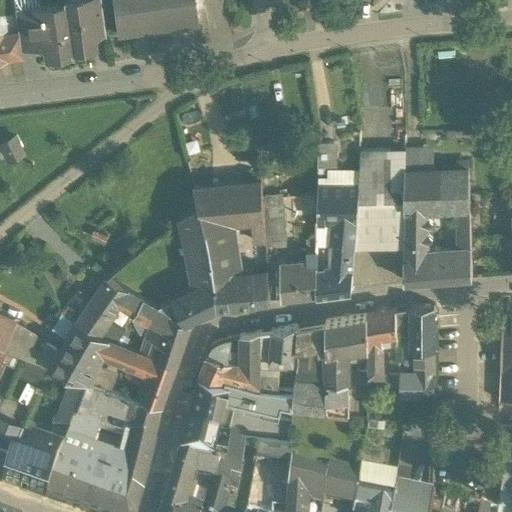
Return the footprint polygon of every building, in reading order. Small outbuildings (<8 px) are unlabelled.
[(87,0),(72,0),(63,1),(63,5),(69,47),(94,44),(92,29),(91,29),(87,3),(88,3),(87,0)] [(112,0),(117,32),(187,23),(186,19),(199,17),(196,0),(112,0)] [(88,3),(87,3),(91,29),(92,29),(104,27),(100,1),(88,3)] [(63,5),(38,8),(39,14),(27,16),(30,41),(43,40),(45,54),(70,51),(69,47),(63,5)] [(27,16),(15,17),(17,33),(19,43),(30,41),(27,16)] [(17,33),(6,35),(9,58),(21,57),(17,33)] [(6,35),(0,35),(0,59),(9,58),(6,35)] [(243,78),(256,145),(282,140),(269,73),(243,78)] [(14,136),(0,143),(8,158),(21,152),(14,136)] [(406,147),(405,168),(435,167),(434,139),(406,140),(406,147)] [(335,141),(319,141),(319,161),(335,161),(335,141)] [(405,168),(406,147),(361,148),(359,183),(356,220),(354,243),(354,246),(361,246),(406,245),(406,207),(404,207),(405,168)] [(405,168),(404,207),(406,207),(428,207),(459,206),(470,205),(468,166),(435,167),(405,168)] [(262,178),(226,181),(233,221),(251,219),(264,217),(264,205),(262,178)] [(226,181),(194,184),(200,202),(209,235),(214,273),(235,271),(231,221),(233,221),(226,181)] [(359,183),(319,182),(319,199),(318,217),(318,219),(330,219),(356,220),(359,183)] [(197,285),(175,295),(186,319),(217,304),(214,273),(209,235),(200,202),(184,214),(197,285)] [(283,204),(264,205),(264,217),(266,239),(285,238),(283,204)] [(470,205),(459,206),(461,254),(472,253),(470,205)] [(428,207),(406,207),(406,245),(405,258),(441,255),(441,247),(428,248),(428,207)] [(264,217),(251,219),(253,240),(266,239),(264,217)] [(356,220),(330,219),(330,240),(335,241),(354,243),(356,220)] [(316,259),(317,237),(308,238),(308,260),(316,259)] [(354,243),(335,241),(333,255),(333,265),(325,265),(325,267),(316,269),(317,293),(350,289),(354,246),(354,243)] [(461,254),(457,254),(458,276),(472,275),(472,253),(461,254)] [(405,258),(404,258),(404,280),(458,276),(457,254),(441,255),(405,258)] [(301,261),(281,263),(282,297),(317,293),(316,269),(316,266),(316,259),(308,260),(301,261)] [(268,274),(270,299),(282,297),(281,263),(268,264),(268,274)] [(254,274),(235,276),(235,271),(214,273),(217,304),(270,299),(268,274),(254,275),(254,274)] [(144,297),(108,275),(77,320),(100,331),(119,302),(136,312),(144,297)] [(175,295),(158,304),(185,320),(186,319),(175,295)] [(158,304),(157,304),(144,297),(136,312),(155,323),(148,335),(160,340),(155,354),(176,362),(190,323),(185,320),(158,304)] [(433,304),(411,306),(411,308),(411,336),(411,347),(433,347),(433,304)] [(411,306),(395,308),(397,330),(397,336),(411,336),(411,308),(411,306)] [(395,308),(366,312),(368,345),(382,346),(382,345),(381,333),(397,330),(395,308)] [(366,312),(326,319),(326,321),(326,344),(326,369),(327,382),(348,380),(347,349),(363,346),(368,345),(366,312)] [(16,322),(0,314),(0,348),(4,350),(16,322)] [(511,315),(503,315),(500,374),(511,374),(511,315)] [(100,331),(77,320),(49,367),(87,380),(91,382),(100,357),(102,352),(109,355),(142,368),(147,352),(108,336),(109,335),(100,331)] [(326,321),(297,326),(297,349),(326,344),(326,321)] [(297,324),(272,328),(270,363),(270,366),(295,367),(297,326),(297,324)] [(41,350),(32,346),(37,336),(17,326),(6,348),(35,362),(41,350)] [(259,362),(270,363),(272,328),(260,330),(259,362)] [(240,362),(236,381),(237,382),(237,380),(259,386),(259,373),(259,362),(260,330),(240,334),(240,362)] [(397,330),(381,333),(382,345),(397,342),(397,336),(397,330)] [(207,353),(223,358),(226,342),(227,337),(221,338),(217,340),(213,342),(212,344),(210,346),(207,353)] [(382,346),(368,345),(368,351),(368,367),(368,373),(384,373),(382,346)] [(433,372),(433,347),(411,347),(411,348),(413,348),(416,348),(416,353),(416,372),(433,372)] [(18,356),(5,351),(1,361),(14,366),(18,356)] [(176,362),(155,354),(155,355),(147,352),(142,368),(138,379),(146,382),(140,397),(161,404),(176,362)] [(223,358),(207,353),(199,374),(218,379),(223,380),(224,378),(236,381),(240,362),(223,358)] [(270,363),(259,362),(259,373),(278,375),(278,388),(294,390),(296,366),(295,367),(270,366),(270,363)] [(326,369),(296,366),(294,390),(293,406),(327,411),(326,382),(327,382),(326,369)] [(368,367),(357,367),(357,380),(368,380),(368,373),(368,367)] [(399,371),(389,372),(388,394),(399,394),(399,371)] [(416,372),(399,371),(399,394),(399,400),(435,400),(435,394),(433,394),(433,372),(416,372)] [(259,373),(259,386),(278,388),(278,375),(259,373)] [(218,379),(199,374),(189,409),(178,458),(197,461),(201,448),(212,403),(216,390),(218,379)] [(511,374),(500,374),(499,399),(511,399),(511,374)] [(71,375),(52,430),(68,436),(74,420),(82,395),(87,380),(71,375)] [(237,382),(224,378),(223,380),(218,379),(216,390),(228,394),(254,400),(275,402),(278,388),(259,386),(237,380),(237,382)] [(161,405),(130,396),(106,388),(106,387),(91,382),(87,380),(82,395),(100,401),(106,403),(130,411),(126,421),(131,423),(156,430),(161,405)] [(348,380),(326,382),(327,411),(327,412),(348,415),(348,380)] [(228,394),(216,390),(212,403),(224,406),(228,394)] [(100,401),(82,395),(74,420),(92,426),(95,415),(96,414),(100,401)] [(95,415),(101,417),(106,403),(100,401),(96,414),(95,415)] [(208,450),(213,451),(224,406),(212,403),(201,448),(208,450)] [(101,417),(95,415),(92,426),(91,427),(93,427),(100,430),(104,431),(107,420),(101,417)] [(23,426),(0,416),(0,454),(10,458),(17,439),(23,426)] [(156,430),(131,423),(127,436),(153,443),(156,430)] [(93,427),(84,451),(92,454),(100,430),(93,427)] [(229,434),(225,455),(223,466),(231,468),(228,479),(236,480),(237,473),(244,437),(229,434)] [(511,436),(507,436),(497,511),(510,511),(511,508),(511,436)] [(257,439),(244,437),(237,473),(239,473),(244,450),(255,452),(257,439)] [(36,445),(17,439),(10,458),(1,481),(45,497),(60,456),(61,454),(48,450),(51,443),(38,438),(36,445)] [(131,439),(125,464),(109,460),(105,472),(143,484),(153,446),(131,439)] [(276,461),(289,462),(290,441),(277,440),(276,461)] [(65,444),(61,454),(60,456),(80,463),(84,451),(65,444)] [(201,448),(197,461),(205,463),(208,450),(201,448)] [(213,451),(208,450),(205,463),(216,465),(216,464),(223,466),(225,455),(213,451)] [(80,463),(65,504),(87,511),(134,511),(140,496),(143,484),(105,472),(99,489),(90,486),(101,457),(92,454),(84,451),(80,463)] [(376,457),(362,454),(360,473),(372,475),(376,457)] [(60,456),(45,497),(65,504),(80,463),(60,456)] [(109,460),(101,457),(90,486),(99,489),(105,472),(109,460)] [(197,461),(178,458),(175,468),(192,471),(191,473),(212,477),(216,465),(205,463),(197,461)] [(398,461),(395,479),(404,480),(406,462),(398,461)] [(319,468),(289,462),(286,491),(287,491),(285,509),(285,511),(302,511),(303,500),(321,504),(322,500),(324,480),(326,480),(327,473),(319,472),(319,468)] [(212,477),(210,486),(225,489),(228,479),(231,468),(223,466),(216,464),(216,465),(212,477)] [(360,473),(328,466),(327,473),(326,480),(344,484),(357,487),(360,473)] [(192,471),(175,468),(161,511),(201,511),(204,504),(207,495),(187,487),(191,473),(192,471)] [(210,486),(212,477),(191,473),(187,487),(207,495),(210,486)] [(225,489),(222,509),(223,510),(226,500),(234,500),(240,473),(239,473),(237,473),(236,480),(228,479),(225,489)] [(372,475),(360,473),(357,487),(353,508),(369,510),(378,511),(389,511),(393,488),(395,479),(372,475)] [(402,489),(404,480),(395,479),(393,488),(402,489)] [(326,480),(324,480),(322,500),(338,504),(344,484),(326,480)] [(357,487),(344,484),(338,504),(353,508),(357,487)] [(225,489),(210,486),(207,495),(204,504),(222,509),(225,489)] [(402,489),(393,488),(389,511),(428,511),(431,495),(402,489)] [(450,499),(431,495),(428,511),(480,511),(481,506),(450,499)]
